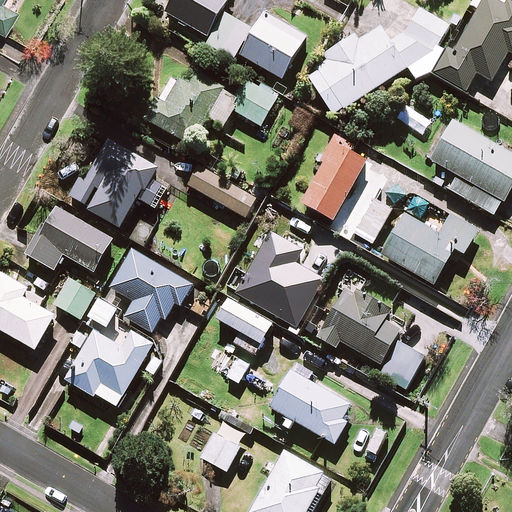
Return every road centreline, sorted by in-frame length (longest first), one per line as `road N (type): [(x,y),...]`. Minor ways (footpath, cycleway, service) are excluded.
road 1 (residential): [(0,188),(107,0)]
road 2 (residential): [(416,511),(511,344)]
road 3 (residential): [(125,511),(0,438)]
